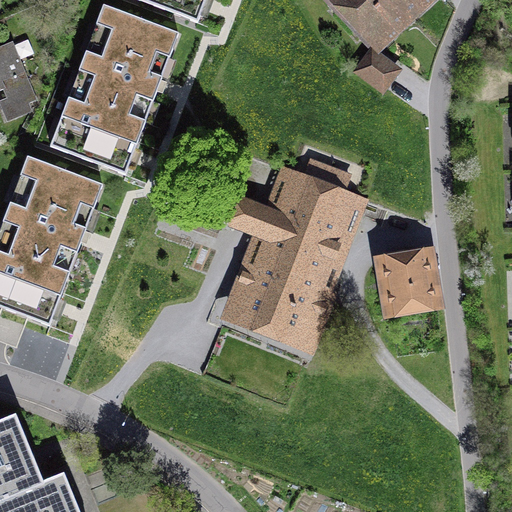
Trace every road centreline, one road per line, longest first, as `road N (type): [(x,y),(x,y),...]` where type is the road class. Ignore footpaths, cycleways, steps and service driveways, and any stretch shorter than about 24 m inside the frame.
road 1 (residential): [(473,0),(447,61),(441,104),(473,511)]
road 2 (residential): [(0,381),(147,442),(227,511)]
